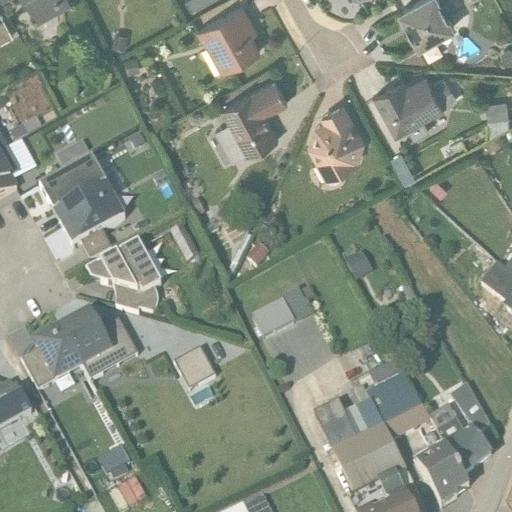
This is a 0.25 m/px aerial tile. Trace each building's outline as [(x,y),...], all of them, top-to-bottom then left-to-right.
[(0,0),(0,8),(0,9),(16,0),(21,0),(37,29),(70,11),(63,0),(0,0)] [(197,0),(188,5),(193,14),(218,0),(197,0)] [(426,0),(397,16),(417,53),(454,33),(435,0),(426,0)] [(257,37),(242,11),(195,37),(203,51),(205,50),(220,78),(259,56),(250,41),(257,37)] [(0,48),(11,42),(0,21),(0,48)] [(126,42),(113,40),(111,54),(123,56),(126,42)] [(123,66),(127,81),(139,78),(135,63),(123,66)] [(372,101),(393,142),(443,115),(442,114),(456,106),(443,82),(429,89),(424,80),(406,89),(403,84),(372,101)] [(263,121),(286,108),(274,86),(272,86),(220,115),(228,129),(215,136),(232,168),(245,161),(246,161),(277,144),(263,121)] [(492,135),(511,133),(507,105),(488,108),(492,135)] [(364,146),(343,108),(319,121),(321,127),(313,131),(307,152),(324,185),(358,167),(364,146)] [(84,138),(58,152),(62,160),(89,147),(84,138)] [(0,196),(15,188),(10,178),(18,173),(18,169),(6,147),(0,150),(0,196)] [(90,159),(39,188),(60,227),(125,190),(114,171),(101,178),(90,159)] [(162,171),(151,177),(157,188),(168,182),(162,171)] [(124,218),(112,198),(60,227),(72,247),(79,243),(89,261),(110,249),(100,231),(124,218)] [(183,207),(191,220),(203,213),(196,200),(183,207)] [(184,225),(175,230),(191,260),(201,255),(184,225)] [(137,243),(85,272),(88,279),(96,275),(100,282),(99,283),(113,287),(114,294),(119,295),(115,308),(137,314),(138,310),(139,310),(154,315),(157,304),(156,297),(153,289),(160,285),(137,243)] [(355,279),(372,272),(362,245),(345,252),(355,279)] [(511,277),(495,265),(480,285),(505,304),(502,308),(511,315),(511,277)] [(266,341),(315,317),(302,290),(253,314),(266,341)] [(84,316),(60,329),(89,381),(136,355),(118,321),(98,332),(90,317),(84,316)] [(80,367),(60,329),(34,343),(37,350),(20,360),(37,390),(80,367)] [(203,348),(177,359),(189,389),(216,377),(203,348)] [(376,369),(355,380),(359,387),(380,377),(376,369)] [(365,394),(390,443),(430,424),(401,376),(365,394)] [(0,429),(30,414),(22,397),(20,397),(16,390),(14,391),(9,382),(0,387),(0,429)] [(466,386),(450,397),(479,435),(489,428),(466,386)] [(353,498),(346,502),(351,511),(412,511),(402,492),(412,488),(405,473),(361,388),(354,391),(369,426),(352,434),(336,403),(312,416),(353,498)] [(455,422),(436,434),(462,478),(490,456),(470,431),(463,435),(455,422)] [(123,446),(100,459),(109,474),(132,461),(123,446)] [(443,447),(431,454),(425,453),(412,461),(440,509),(456,500),(454,497),(468,489),(443,447)] [(130,507),(148,498),(137,478),(120,487),(130,507)] [(268,511),(262,497),(242,506),(245,511),(268,511)]
